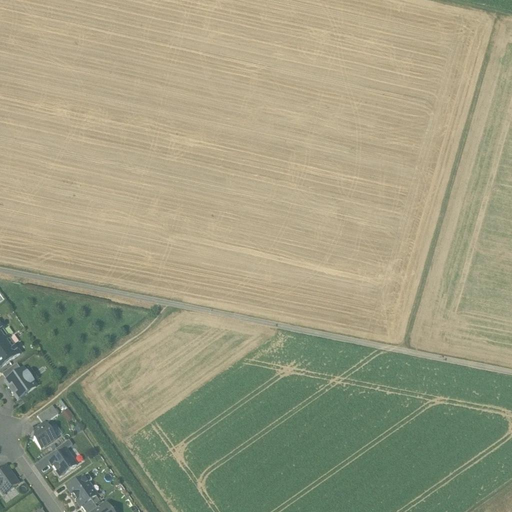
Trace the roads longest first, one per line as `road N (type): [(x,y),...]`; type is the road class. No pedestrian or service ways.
road 1 (track): [(0,270),(511,373)]
road 2 (track): [(498,12),(403,350)]
road 3 (track): [(166,511),(75,382),(61,393)]
road 4 (track): [(75,382),(178,306)]
